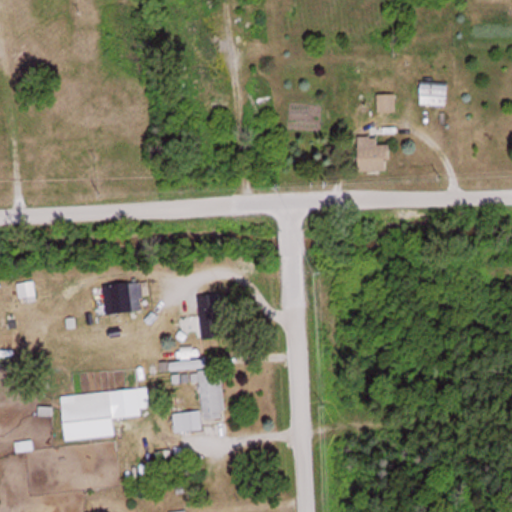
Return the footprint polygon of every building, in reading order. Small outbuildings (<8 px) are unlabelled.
[(453,86),(424,86),(424,106),(453,106),(453,86)] [(384,145),(384,139),(365,139),(365,173),(395,173),(395,145),(384,145)] [(148,314),(146,284),(108,287),(110,317),(148,314)] [(208,342),(228,340),(224,296),(204,298),(208,342)] [(184,375),(185,385),(204,384),(206,414),(175,416),(176,434),(207,433),(207,424),(229,422),(227,373),(184,375)] [(120,440),(119,420),(143,419),(142,392),(77,396),(77,406),(65,406),(67,443),(120,440)]
